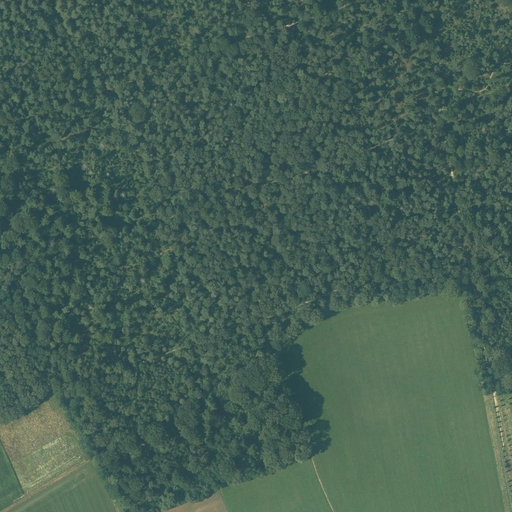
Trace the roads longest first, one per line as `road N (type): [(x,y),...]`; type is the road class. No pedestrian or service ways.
road 1 (track): [(84,385),(511,229)]
road 2 (track): [(341,291),(301,169),(34,268)]
road 3 (track): [(440,116),(511,489)]
road 4 (track): [(319,0),(313,15),(263,39),(301,169),(443,113)]
road 5 (track): [(0,132),(263,39)]
road 6 (track): [(0,188),(84,385)]
